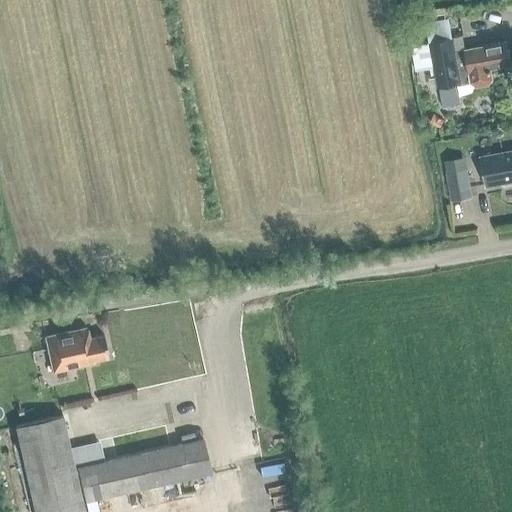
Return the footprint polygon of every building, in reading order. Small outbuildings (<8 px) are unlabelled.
[(511,67),(508,44),(455,53),(453,40),(430,44),(435,67),(436,77),(442,76),(444,88),(472,83),(472,84),(477,88),(489,86),(493,81),(491,74),(492,74),(492,70),(511,67)] [(430,41),(412,45),(417,70),(435,67),(430,44),(430,41)] [(433,115),(429,123),(440,129),(444,121),(433,115)] [(480,156),(484,175),(485,186),(511,181),(511,151),(494,154),(480,156)] [(472,198),(466,169),(446,173),(451,202),(472,198)] [(45,342),(52,377),(94,368),(94,365),(108,362),(103,341),(89,344),(87,333),(45,342)] [(14,428),(31,511),(81,511),(62,418),(14,428)] [(209,478),(202,444),(76,470),(83,504),(209,478)]
